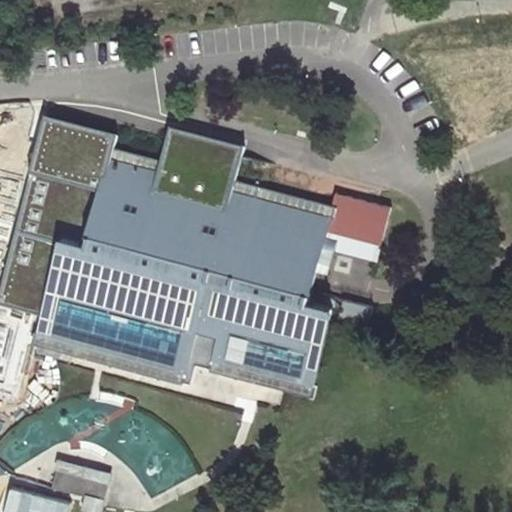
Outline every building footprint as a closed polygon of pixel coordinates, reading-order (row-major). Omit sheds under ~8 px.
[(90,246),(118,149),(120,137),(48,119),(46,125),(36,166),(2,298),(47,310),(66,240),(90,246)] [(0,156),(36,166),(46,125),(0,123),(0,156)] [(61,350),(187,385),(193,366),(285,390),(309,396),(329,319),(332,309),(307,301),(310,292),(323,236),(378,250),(392,199),(338,186),(334,201),(242,177),(247,157),(172,136),(165,162),(118,149),(90,246),(66,240),(47,310),(38,343),(61,350)] [(365,307),(310,292),(307,301),(332,309),(329,319),(360,326),(365,307)] [(108,473),(56,460),(49,484),(101,497),(108,473)] [(100,511),(104,500),(82,495),(79,507),(99,511),(100,511)]
